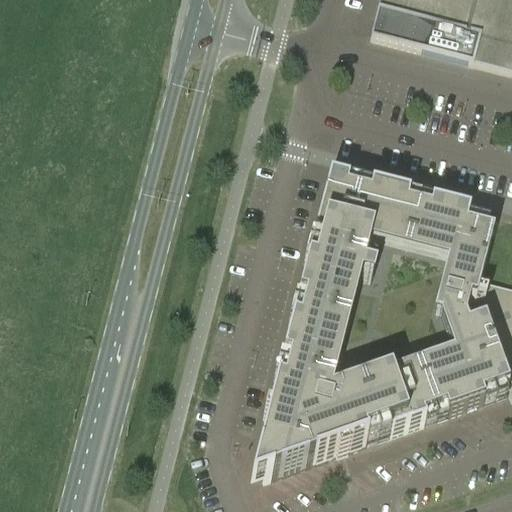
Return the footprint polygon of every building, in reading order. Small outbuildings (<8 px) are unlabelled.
[(511,0),(380,0),(369,44),(511,80),(511,0)] [(493,242),(474,237),(464,234),(467,221),(327,185),(255,468),(262,488),(333,463),(340,461),(346,459),(465,416),(472,414),(477,412),(482,410),(480,404),(506,394),(511,370),(511,297),(479,289),(491,242),(493,243),(493,242)] [(477,225),(474,237),(493,242),(496,228),(476,223),(476,225),(477,225)] [(186,469),(211,472),(214,445),(189,442),(186,469)] [(227,511),(220,475),(196,480),(203,511),(227,511)]
